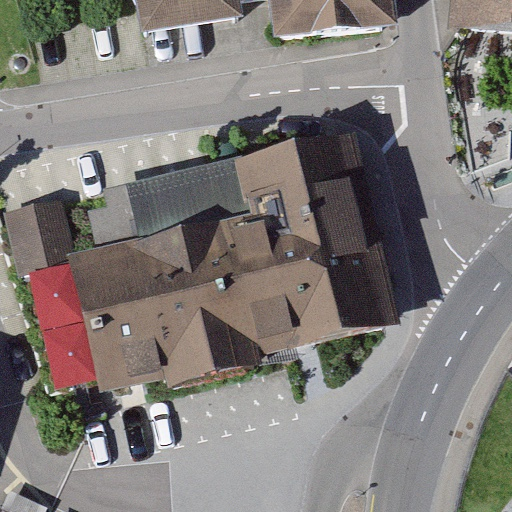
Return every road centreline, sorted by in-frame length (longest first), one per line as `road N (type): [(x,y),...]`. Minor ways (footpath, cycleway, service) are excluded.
road 1 (residential): [(423,84),(303,89),(0,143)]
road 2 (secondary): [(494,291),(421,418),(401,511)]
road 3 (residential): [(494,291),(449,247),(439,219),(423,84)]
